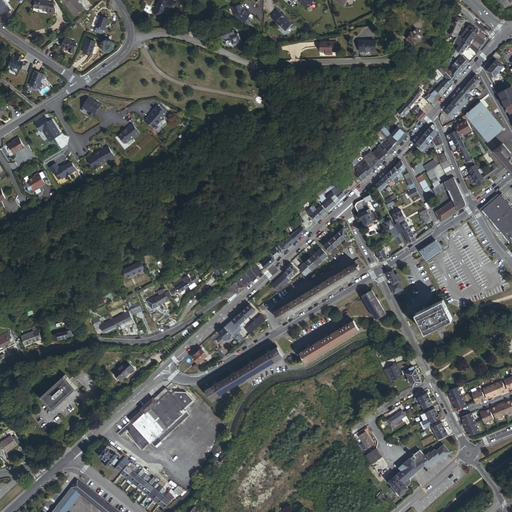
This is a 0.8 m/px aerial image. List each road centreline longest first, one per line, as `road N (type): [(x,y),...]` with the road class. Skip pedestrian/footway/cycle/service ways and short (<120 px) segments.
road 1 (residential): [(130,40),(181,36),(271,67),(390,61),(402,46),(377,0)]
road 2 (unclassified): [(237,302),(223,295),(155,338),(95,339),(0,367)]
road 3 (secondary): [(343,206),(237,302)]
road 4 (residential): [(277,333),(268,308),(356,256)]
road 5 (secondary): [(164,369),(199,379),(277,333)]
road 6 (secondary): [(164,369),(72,456)]
road 7 (residential): [(433,381),(378,272)]
